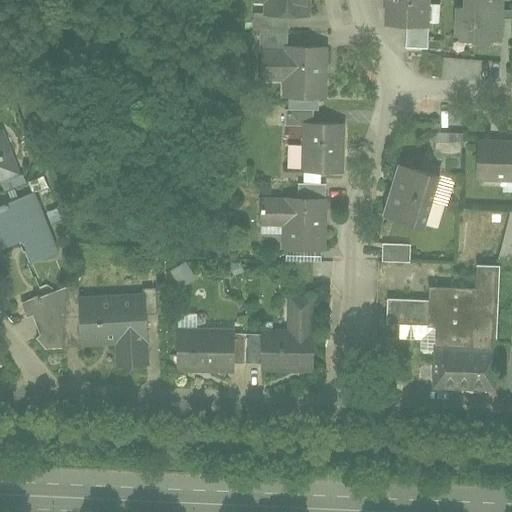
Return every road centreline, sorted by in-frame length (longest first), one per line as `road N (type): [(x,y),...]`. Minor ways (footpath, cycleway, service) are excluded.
road 1 (tertiary): [(482,511),(0,485)]
road 2 (residential): [(337,412),(342,224),(384,93)]
road 3 (residential): [(57,400),(337,412)]
road 4 (residential): [(337,412),(511,419)]
road 5 (residential): [(384,93),(511,97)]
